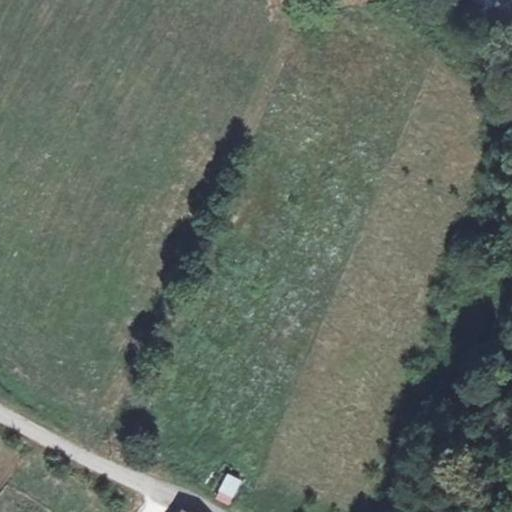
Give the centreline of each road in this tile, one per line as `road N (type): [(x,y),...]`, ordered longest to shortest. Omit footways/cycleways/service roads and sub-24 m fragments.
road 1 (unclassified): [(496,0),(511,10),(510,511)]
road 2 (unclassified): [(0,408),(223,511)]
